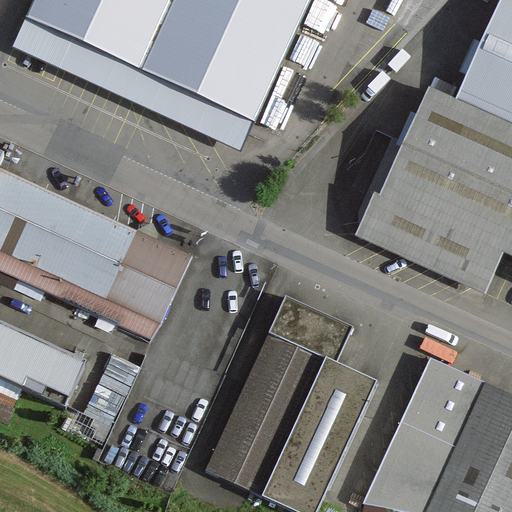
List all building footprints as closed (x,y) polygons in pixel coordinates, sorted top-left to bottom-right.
[(33,0),(24,20),(250,123),(306,0),(33,0)] [(511,0),(505,0),(459,104),(425,89),(359,234),(484,290),(502,249),(511,253),(511,0)] [(0,274),(150,343),(189,258),(0,171),(0,274)] [(289,302),(211,473),(297,511),(317,511),(376,383),(333,363),(348,329),(289,302)] [(83,358),(0,320),(0,367),(65,397),(83,358)] [(131,385),(137,365),(112,358),(106,377),(131,385)] [(372,494),(412,511),(511,511),(511,398),(431,363),(372,494)] [(0,418),(12,423),(19,401),(0,394),(0,418)]
